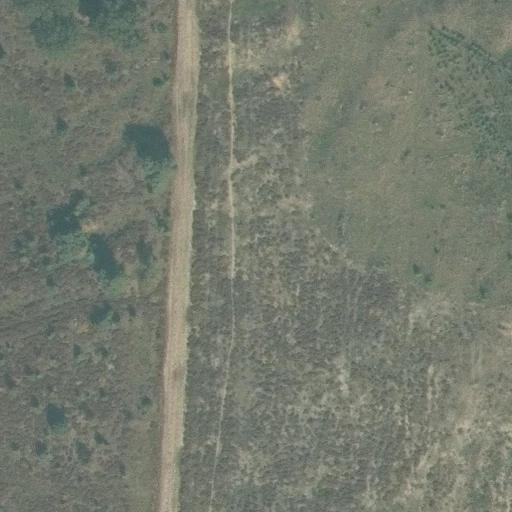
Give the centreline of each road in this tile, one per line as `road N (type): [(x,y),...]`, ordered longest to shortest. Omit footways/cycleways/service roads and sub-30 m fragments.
road 1 (track): [(184,0),(173,300)]
road 2 (track): [(160,511),(173,300)]
